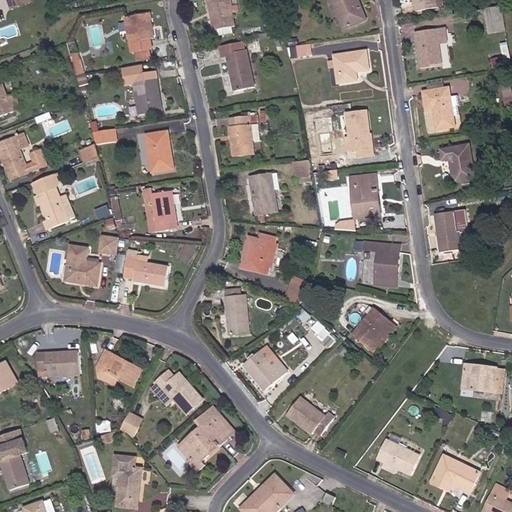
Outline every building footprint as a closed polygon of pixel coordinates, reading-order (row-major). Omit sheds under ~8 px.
[(34,0),(10,0),(13,8),(35,1),(34,0)] [(234,0),(210,0),(217,31),(240,27),(234,0)] [(364,0),(333,0),(346,31),(373,19),(364,0)] [(416,0),(419,11),(449,7),(447,0),(416,0)] [(506,6),(490,6),(490,31),(507,31),(506,6)] [(128,21),(119,22),(122,38),(131,37),(135,54),(156,50),(154,39),(159,38),(155,13),(128,17),(128,21)] [(451,28),(419,32),(424,67),(448,65),(444,45),(452,44),(451,28)] [(249,42),(223,47),(224,59),(232,57),(236,91),(259,88),(249,42)] [(300,56),(314,54),(312,43),(298,46),(300,56)] [(371,50),(336,55),(340,84),(362,82),(360,73),(374,72),(371,50)] [(81,52),(73,55),(80,77),(89,74),(81,52)] [(159,72),(133,77),(140,107),(136,106),(138,116),(168,113),(159,72)] [(5,80),(0,81),(0,120),(26,110),(19,94),(11,97),(5,80)] [(511,102),(511,92),(509,86),(503,88),(508,104),(511,102)] [(455,87),(426,91),(430,112),(437,111),(441,131),(462,128),(455,87)] [(379,157),(372,110),(350,113),(353,139),(349,139),(350,152),(361,151),(361,159),(379,157)] [(256,117),(233,119),(236,157),(259,155),(256,117)] [(119,131),(97,134),(101,145),(121,143),(119,131)] [(172,131),(148,134),(154,174),(178,171),(172,131)] [(28,134),(0,145),(0,146),(15,182),(54,167),(46,150),(33,154),(37,162),(30,164),(24,150),(33,147),(28,134)] [(475,145),(443,150),(446,161),(454,161),(459,186),(483,182),(475,145)] [(99,146),(83,151),(88,163),(102,158),(99,146)] [(314,162),(295,163),(297,185),(315,183),(314,162)] [(60,175),(37,184),(42,196),(38,198),(42,209),(46,206),(51,220),(46,223),(51,231),(74,222),(67,206),(73,204),(69,195),(64,196),(60,186),(64,184),(60,175)] [(278,175),(252,177),(257,216),(282,213),(278,175)] [(383,175),(353,177),(357,221),(387,219),(383,175)] [(157,190),(147,190),(152,233),(182,229),(176,193),(157,195),(157,190)] [(462,211),(438,215),(444,252),(467,250),(462,211)] [(354,221),(338,220),(338,229),(354,230),(354,221)] [(262,239),(252,236),(245,268),(275,276),(282,239),(265,234),(262,239)] [(123,238),(106,236),(103,253),(121,255),(123,238)] [(406,246),(366,242),(365,252),(380,253),(377,290),(401,290),(406,246)] [(93,248),(74,245),(68,281),(101,287),(106,264),(92,261),(93,248)] [(142,251),(132,250),(128,277),(138,279),(138,282),(169,287),(173,266),(152,262),(153,257),(142,255),(142,251)] [(118,270),(126,272),(129,254),(122,253),(118,270)] [(309,289),(292,282),(288,300),(306,305),(309,289)] [(251,296),(229,298),(232,336),(254,333),(251,296)] [(401,328),(377,308),(357,335),(379,352),(401,328)] [(292,371),(271,348),(249,365),(269,392),(292,371)] [(148,372),(110,350),(100,369),(102,381),(120,390),(124,381),(138,389),(148,372)] [(83,352),(42,354),(42,378),(84,377),(83,352)] [(12,361),(0,367),(0,397),(24,385),(12,361)] [(506,370),(464,365),(461,391),(503,396),(506,370)] [(178,377),(174,371),(154,389),(171,408),(178,402),(192,416),(211,401),(185,373),(178,377)] [(330,415),(307,397),(291,418),(324,439),(340,418),(332,413),(330,415)] [(241,432),(217,407),(201,422),(207,428),(183,447),(195,461),(192,465),(203,475),(211,468),(207,465),(241,432)] [(148,420),(133,412),(125,431),(139,438),(148,420)] [(25,430),(0,437),(0,447),(6,463),(12,491),(34,485),(25,458),(34,455),(25,430)] [(425,457),(392,439),(382,460),(388,462),(386,468),(400,475),(402,470),(418,476),(425,457)] [(487,473),(448,455),(436,483),(457,493),(459,488),(477,495),(487,473)] [(142,459),(118,456),(116,479),(123,479),(120,508),(144,511),(147,469),(140,468),(142,459)] [(280,474),(244,508),(247,511),(283,511),(301,497),(280,474)] [(511,511),(511,488),(500,484),(487,511),(511,511)] [(50,511),(47,502),(28,508),(29,511),(50,511)]
